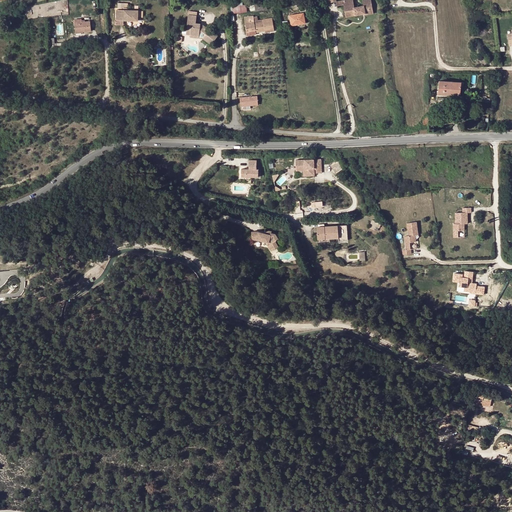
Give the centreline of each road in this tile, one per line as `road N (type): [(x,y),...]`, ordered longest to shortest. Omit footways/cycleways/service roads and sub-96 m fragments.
road 1 (secondary): [(511,137),(116,143),(0,209)]
road 2 (unclassified): [(349,104),(352,130),(336,135),(122,115),(0,86)]
